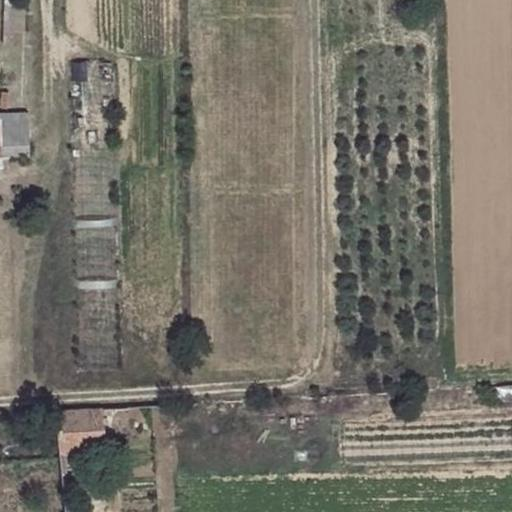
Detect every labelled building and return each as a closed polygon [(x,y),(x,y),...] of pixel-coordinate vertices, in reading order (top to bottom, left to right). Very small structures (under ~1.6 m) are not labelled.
[(32,2),(10,3),(9,47),(31,49),(32,2)] [(13,96),(6,98),(4,114),(13,114),(13,96)] [(11,123),(3,126),(4,141),(27,141),(27,131),(25,123),(18,121),(11,123)] [(116,339),(112,187),(75,188),(79,340),(116,339)] [(58,412),(61,437),(95,433),(94,410),(58,412)] [(449,422),(453,457),(492,452),(487,417),(449,422)]
